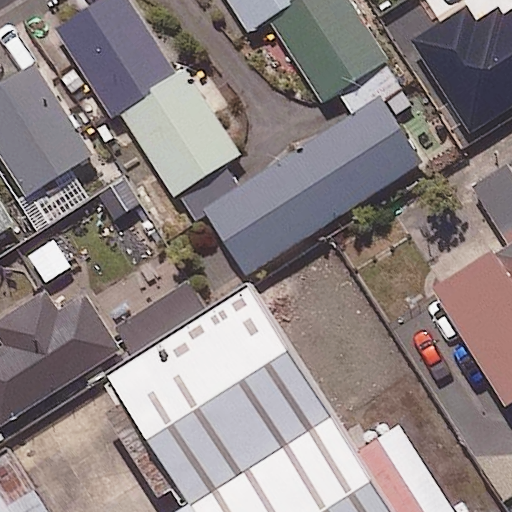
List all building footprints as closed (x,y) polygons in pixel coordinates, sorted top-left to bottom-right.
[(180,68),(134,0),(85,0),(55,20),(117,112),(123,108),(178,192),(242,149),(186,64),(180,68)] [(389,102),(409,89),(388,58),(389,57),(352,0),(234,0),(252,27),(272,14),(326,98),(327,97),(337,91),(351,114),(210,208),(252,271),(425,156),(389,102)] [(96,150),(38,58),(0,82),(0,146),(29,192),(96,150)] [(496,242),(511,266),(511,159),(476,183),(508,234),(496,242)] [(0,230),(16,220),(0,193),(0,230)] [(511,397),(511,266),(496,242),(435,282),(510,398),(511,397)] [(396,511),(256,282),(114,368),(197,504),(202,511),(396,511)] [(123,347),(88,290),(33,324),(20,303),(0,315),(0,329),(7,341),(0,344),(0,418),(2,421),(123,347)] [(0,442),(0,493),(11,511),(50,511),(5,440),(0,442)] [(0,511),(11,511),(0,493),(0,511)]
